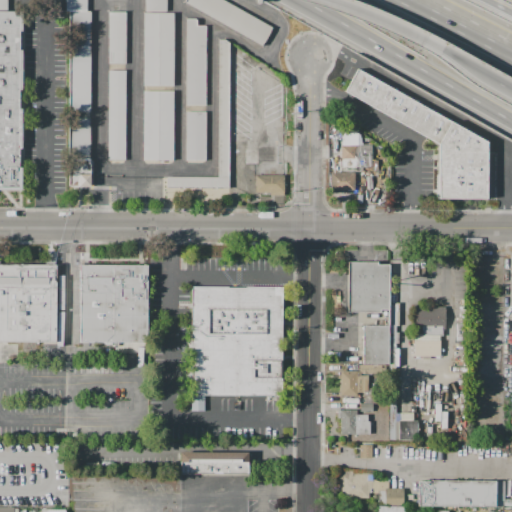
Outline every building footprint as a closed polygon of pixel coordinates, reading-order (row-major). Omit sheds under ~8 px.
[(0,0),(8,0),(8,11),(0,10),(0,0)] [(65,0),(87,0),(87,12),(91,12),(90,112),(69,112),(69,11),(65,11),(65,0)] [(146,0),(167,0),(167,13),(173,13),(172,85),(146,85),(146,0)] [(186,0),(224,0),(273,26),(262,45),(185,3),(186,0)] [(109,11),(127,11),(127,66),(108,66),(109,11)] [(0,13),(24,13),(24,190),(0,190),(0,13)] [(187,20),(197,20),(197,26),(207,26),(207,106),(187,106),(187,20)] [(219,39),(225,39),(230,43),(230,189),(167,189),(167,178),(219,178),(219,39)] [(359,70),(489,143),(490,200),(441,200),(441,146),(347,93),(359,70)] [(109,71),(127,71),(126,161),(109,160),(109,71)] [(144,92),(174,92),(174,161),(144,161),(144,92)] [(186,113),(207,112),(208,162),(187,162),(186,113)] [(238,115),(238,125),(230,125),(230,115),(238,115)] [(69,119),(90,119),(90,186),(69,186),(69,119)] [(342,159),(342,131),(357,131),(363,145),(372,145),(372,159),(342,159)] [(260,162),(260,148),(274,148),(274,162),(260,162)] [(331,173),(354,173),(354,189),(331,189),(331,173)] [(256,176),(283,176),(283,195),(270,195),(270,192),(256,192),(256,176)] [(347,262),(380,263),(380,266),(391,266),(391,312),(381,312),(381,314),(346,314),(347,262)] [(0,264),(57,265),(57,344),(0,344),(0,264)] [(80,265),(148,265),(148,344),(80,344),(80,265)] [(190,286),(281,286),(281,396),(190,396),(190,286)] [(413,307),(446,307),(446,332),(441,332),(440,357),(413,357),(413,307)] [(362,326),(388,326),(388,365),(362,365),(362,326)] [(340,371),(357,371),(357,375),(367,375),(367,392),(357,392),(357,395),(340,395),(340,371)] [(373,411),(359,411),(359,403),(373,403),(373,411)] [(340,409),(356,409),(356,414),(367,414),(367,422),(369,422),(369,435),(340,435),(340,409)] [(399,422),(416,421),(416,440),(399,440),(399,422)] [(359,445),(371,445),(371,459),(359,458),(359,445)] [(181,452),(252,451),(252,475),(181,475),(181,452)] [(341,470),(375,471),(375,499),(341,499),(341,470)] [(421,481),(497,482),(497,507),(421,507),(421,481)] [(385,488),(403,489),(403,506),(385,505),(385,488)]
